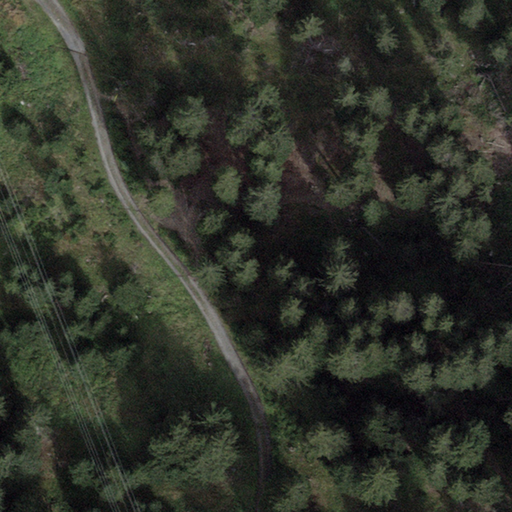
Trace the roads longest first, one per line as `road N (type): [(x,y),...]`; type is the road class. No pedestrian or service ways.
road 1 (track): [(112,165),(246,386),(263,443),(258,511)]
road 2 (track): [(40,0),(66,29),(97,94),(112,165)]
